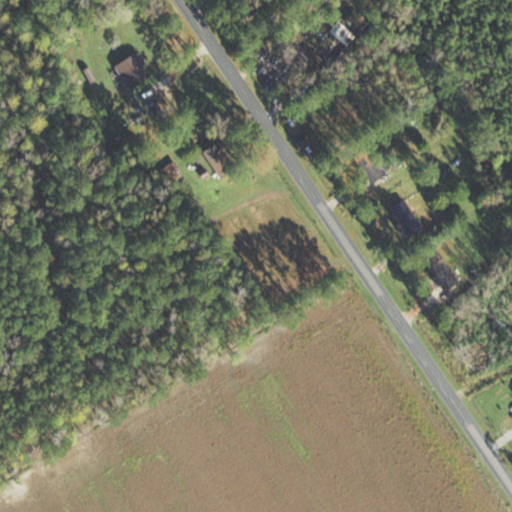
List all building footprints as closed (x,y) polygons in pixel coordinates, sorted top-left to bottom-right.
[(308,72),(320,57),(298,37),(285,52),(308,72)] [(114,66),(130,90),(152,76),(136,52),(114,66)] [(372,183),(387,173),(367,144),(352,155),(372,183)] [(159,171),(165,183),(181,175),(174,163),(159,171)] [(425,226),(407,197),(388,209),(406,238),(425,226)] [(423,261),(442,292),(459,282),(439,251),(423,261)] [(487,364),(478,347),(461,356),(470,373),(487,364)]
